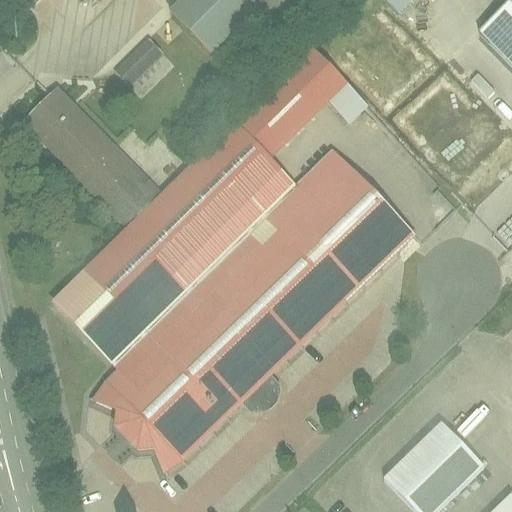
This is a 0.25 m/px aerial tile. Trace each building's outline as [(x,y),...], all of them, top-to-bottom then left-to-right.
[(189,0),(173,17),(211,55),(259,8),(250,0),(189,0)] [(382,0),(398,17),(416,0),(382,0)] [(511,3),(479,36),(511,69),(511,3)] [(148,42),(115,74),(139,98),(172,66),(148,42)] [(122,237),(51,306),(113,368),(296,190),(273,166),(349,91),(313,54),(160,202),(57,97),(20,133),(122,237)] [(113,368),(85,395),(170,481),(418,239),(333,153),(296,190),(113,368)] [(421,425),(382,461),(388,467),(427,431),(421,425)] [(439,429),(387,481),(417,511),(441,511),(482,472),(439,429)] [(511,511),(511,504),(508,501),(496,511),(511,511)]
